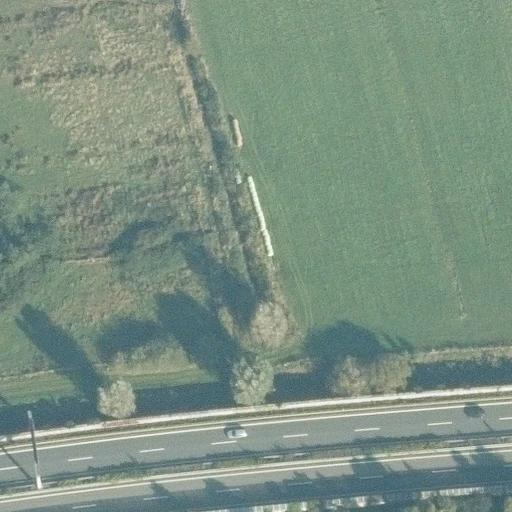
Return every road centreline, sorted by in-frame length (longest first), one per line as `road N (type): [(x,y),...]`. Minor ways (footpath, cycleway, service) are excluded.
road 1 (motorway): [(511,421),(0,472)]
road 2 (motorway): [(61,511),(511,469)]
road 3 (track): [(318,347),(159,377),(79,377),(0,390)]
road 4 (track): [(238,364),(239,333),(203,203)]
